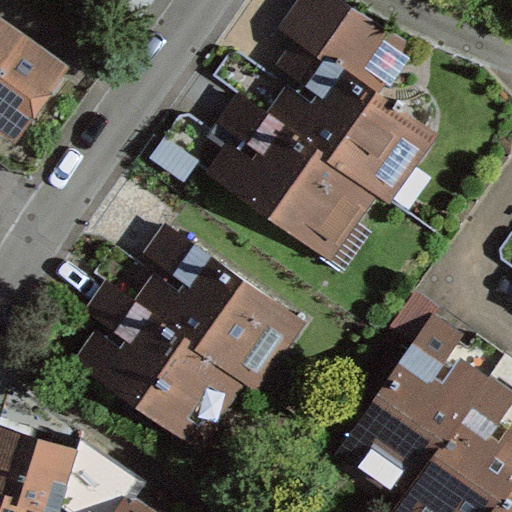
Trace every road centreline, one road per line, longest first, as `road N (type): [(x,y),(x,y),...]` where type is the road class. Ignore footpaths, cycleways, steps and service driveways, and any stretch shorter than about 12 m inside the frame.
road 1 (residential): [(0,310),(43,232),(200,0)]
road 2 (residential): [(511,174),(447,277),(511,322)]
road 3 (residential): [(383,0),(511,56)]
